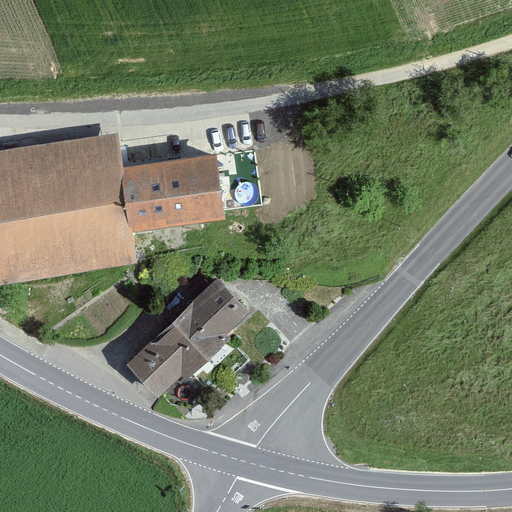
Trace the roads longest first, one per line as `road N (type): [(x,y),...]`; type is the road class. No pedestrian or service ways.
road 1 (track): [(0,117),(200,111),(511,43)]
road 2 (tertiary): [(245,463),(511,168)]
road 3 (tertiary): [(245,463),(369,489),(511,491)]
road 4 (tertiary): [(245,463),(146,428),(0,355)]
